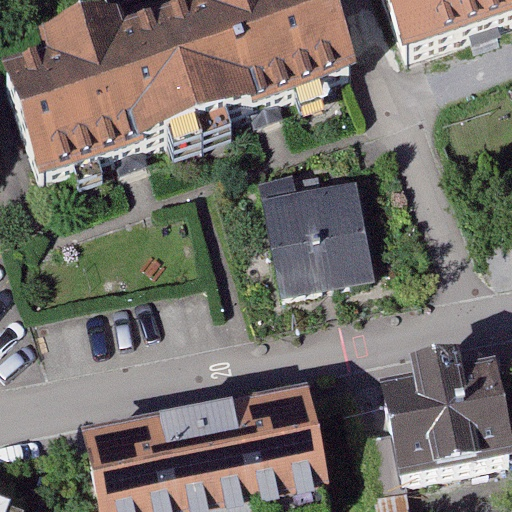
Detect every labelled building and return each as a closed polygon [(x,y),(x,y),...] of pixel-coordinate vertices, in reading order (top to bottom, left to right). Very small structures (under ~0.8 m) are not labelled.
[(325,0),(298,0),(8,104),(46,209),(360,97),(325,0)] [(511,0),(376,0),(406,83),(511,45),(511,0)] [(358,198),(263,216),(282,312),(377,294),(358,198)] [(511,436),(497,371),(354,403),(378,508),(511,478),(511,436)] [(334,511),(312,408),(82,459),(93,511),(334,511)]
